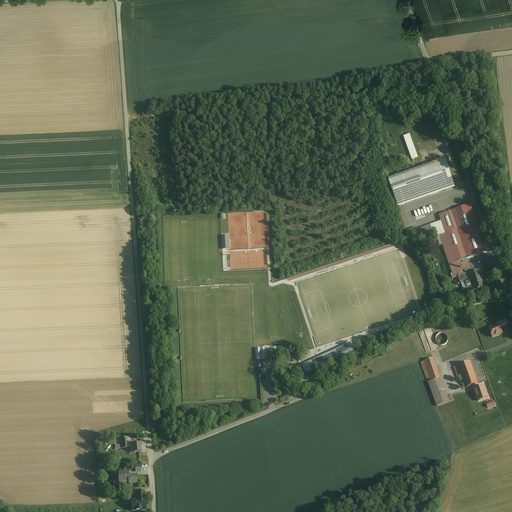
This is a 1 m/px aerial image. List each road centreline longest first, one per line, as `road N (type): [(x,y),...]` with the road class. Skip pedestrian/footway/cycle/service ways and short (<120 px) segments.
road 1 (unclassified): [(118,0),(153,511)]
road 2 (unclassified): [(427,61),(511,303)]
